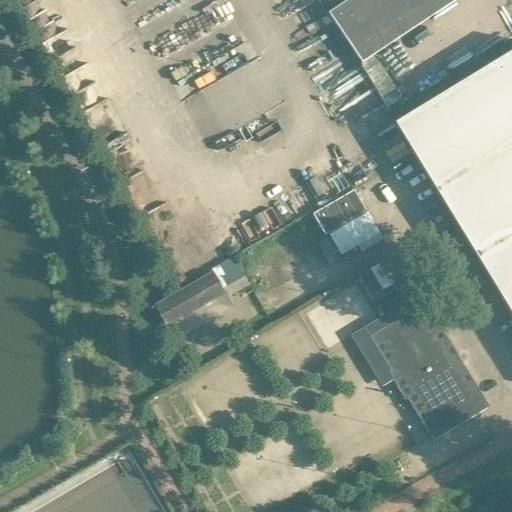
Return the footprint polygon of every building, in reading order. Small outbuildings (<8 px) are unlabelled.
[(349,0),(328,14),(361,64),(458,0),(349,0)] [(511,52),(395,124),(511,316),(511,52)] [(358,246),(359,248),(362,252),(383,241),(383,240),(380,235),(379,234),(364,206),(355,191),(312,216),(325,237),(329,235),(341,256),(358,246)] [(222,263),(212,269),(214,272),(223,288),(244,276),(233,257),(222,263)] [(360,277),(376,303),(388,295),(372,270),(360,277)] [(167,328),(183,318),(226,294),(223,288),(214,272),(154,307),(167,328)] [(460,360),(425,303),(415,286),(410,289),(378,309),(389,326),(370,337),(370,336),(369,337),(390,371),(388,372),(406,401),(408,399),(434,443),(435,442),(434,441),(488,408),(460,360)]
